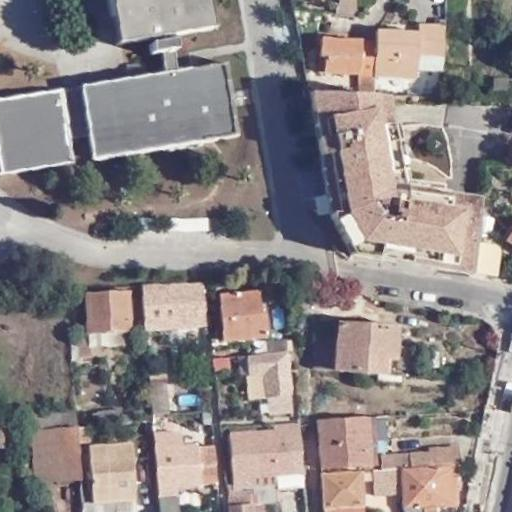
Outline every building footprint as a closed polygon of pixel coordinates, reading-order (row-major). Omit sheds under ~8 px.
[(107,0),(115,44),(211,27),(206,0),(107,0)] [(354,15),(353,0),(335,0),(336,13),(354,15)] [(418,53),(444,56),(444,37),(444,27),(417,24),(416,31),(375,27),(374,37),(319,31),(317,49),(323,50),(321,65),(416,75),(418,53)] [(62,89),(0,98),(0,167),(1,175),(74,163),(70,139),(89,135),(93,160),(238,136),(227,62),(81,86),(62,89)] [(388,95),(307,90),(331,224),(361,256),(469,274),(473,240),(478,198),(403,186),(388,95)] [(469,274),(496,278),(499,249),(494,243),(473,240),(469,274)] [(179,313),(203,311),(201,288),(196,288),(195,281),(180,281),(140,285),(142,315),(179,313)] [(125,290),(85,292),(88,332),(127,329),(125,290)] [(256,292),(219,294),(222,337),(265,334),(263,312),(258,313),(256,292)] [(203,311),(179,313),(181,325),(203,323),(203,311)] [(181,325),(179,313),(142,315),(143,328),(181,325)] [(337,335),(315,335),(315,361),(329,361),(329,370),(383,370),(383,362),(381,362),(382,350),(388,351),(388,325),(336,323),(337,335)] [(266,342),(267,351),(285,350),(284,341),(266,342)] [(90,343),(79,344),(80,358),(91,357),(90,343)] [(267,351),(245,353),(250,394),(266,394),(267,409),(290,408),(286,356),(292,356),(291,350),(292,349),(285,350),(267,351)] [(147,381),(150,411),(165,410),(162,380),(147,381)] [(75,426),(74,407),(35,410),(36,429),(75,426)] [(96,424),(121,422),(120,408),(95,409),(96,424)] [(343,418),(315,419),(319,466),(363,463),(368,459),(364,417),(343,418)] [(302,485),(301,470),(293,471),(290,430),(298,430),(297,423),(270,424),(271,431),(272,471),(273,486),(302,485)] [(75,426),(36,429),(35,429),(39,475),(78,472),(75,426)] [(199,479),(215,478),(212,441),(172,444),(171,430),(152,433),(154,454),(154,455),(156,483),(199,479)] [(301,470),(298,430),(290,430),(293,471),(301,470)] [(271,431),(228,433),(230,474),(272,471),(271,431)] [(90,500),(114,498),(115,498),(134,497),(130,439),(86,442),(90,500)] [(452,464),(458,463),(457,445),(426,447),(426,453),(379,456),(379,468),(390,468),(419,466),(452,464)] [(422,511),(435,511),(435,505),(455,504),(452,464),(419,466),(422,506),(422,511)] [(419,466),(390,468),(392,487),(401,487),(403,507),(422,506),(419,466)] [(379,468),(371,468),(372,479),(386,478),(387,487),(392,487),(390,468),(379,468)] [(361,511),(358,469),(318,471),(321,511),(361,511)] [(273,481),(272,471),(230,474),(230,483),(273,481)] [(157,494),(158,511),(177,511),(176,493),(157,494)] [(135,510),(134,497),(115,498),(114,498),(115,511),(135,510)] [(227,511),(249,511),(249,503),(249,502),(226,502),(227,511)] [(260,511),(260,502),(249,503),(249,511),(260,511)]
